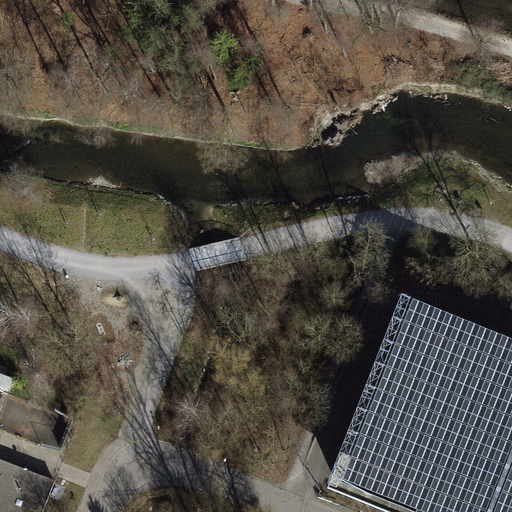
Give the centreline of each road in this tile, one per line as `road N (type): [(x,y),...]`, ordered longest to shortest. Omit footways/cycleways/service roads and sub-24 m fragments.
road 1 (unclassified): [(106,511),(128,467),(143,459),(164,459),(302,511)]
road 2 (track): [(392,220),(193,261)]
road 3 (track): [(143,459),(144,420),(176,336),(183,291),(177,265)]
road 4 (track): [(0,237),(95,268),(193,261)]
road 5 (track): [(332,0),(511,47)]
road 6 (track): [(511,242),(427,217),(392,220)]
